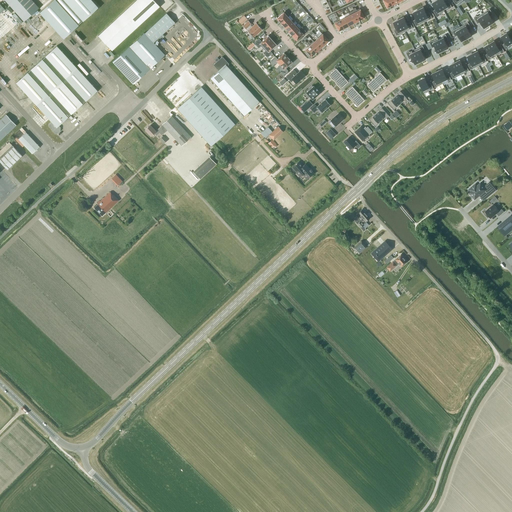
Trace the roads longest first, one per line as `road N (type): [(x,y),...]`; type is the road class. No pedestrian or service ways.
road 1 (unclassified): [(421,511),(497,354),(210,36)]
road 2 (secondary): [(82,448),(409,142),(511,79)]
